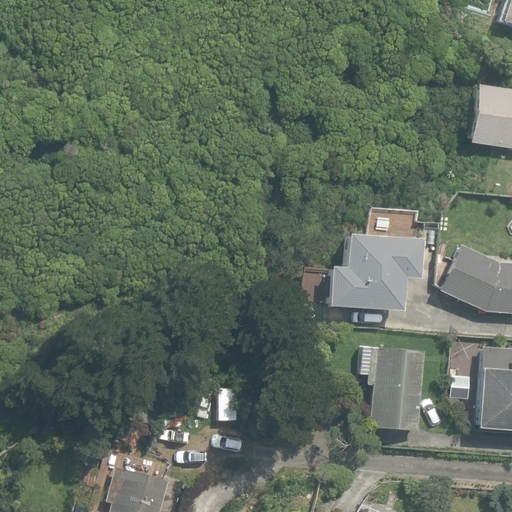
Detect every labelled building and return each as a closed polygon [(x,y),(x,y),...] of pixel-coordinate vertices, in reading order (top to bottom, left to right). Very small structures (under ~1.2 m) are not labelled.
[(511,0),(504,0),(498,21),(511,25),(511,0)] [(464,142),(511,148),(511,90),(472,85),(464,142)] [(414,276),(416,237),(342,232),(340,264),(325,263),(323,304),(397,308),(399,275),(414,276)] [(480,311),(511,313),(511,264),(492,263),(455,245),(434,290),(480,311)] [(413,431),(419,351),(357,347),(356,374),(363,375),(362,385),(368,385),(365,428),(413,431)] [(511,349),(478,347),(477,367),(475,367),(471,427),(511,429),(511,349)] [(460,377),(446,376),(444,397),(459,399),(460,377)] [(105,511),(155,511),(163,481),(112,467),(103,502),(108,503),(105,511)]
